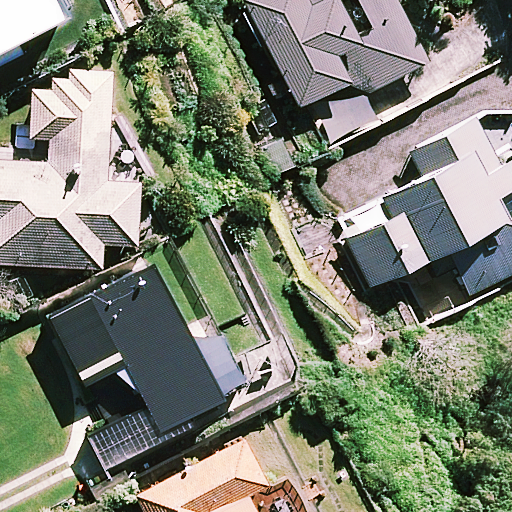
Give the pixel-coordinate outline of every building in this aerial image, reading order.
[(0,0),(0,59),(23,48),(17,36),(67,9),(61,0),(0,0)] [(244,0),(297,104),(309,98),(332,143),(376,121),(362,93),(426,60),(395,0),(244,0)] [(31,87),(30,122),(15,121),(14,157),(0,157),(0,262),(100,265),(101,241),(135,242),(137,174),(105,173),(108,74),(49,72),(49,88),(31,87)] [(511,157),(498,165),(472,118),(407,154),(417,172),(374,196),(384,214),(344,236),(371,285),(442,246),(470,295),(511,271),(511,157)] [(241,384),(213,329),(193,339),(153,260),(47,314),(80,380),(122,359),(157,427),(241,384)] [(38,381),(15,337),(0,344),(0,357),(18,392),(38,381)] [(265,482),(241,436),(136,493),(146,511),(307,511),(297,493),(261,511),(256,511),(245,492),(265,482)]
